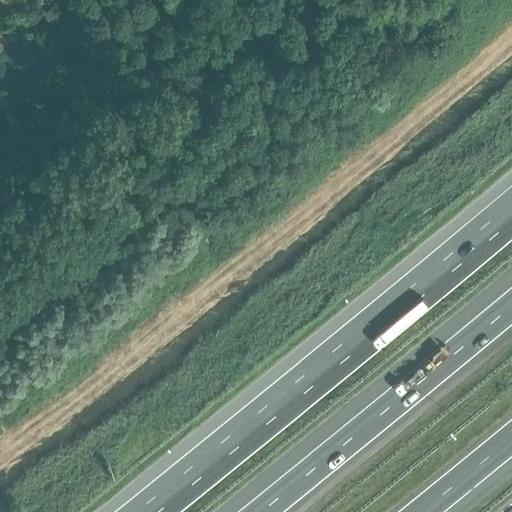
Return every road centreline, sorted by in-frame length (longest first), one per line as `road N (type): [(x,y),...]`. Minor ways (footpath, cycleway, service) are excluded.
road 1 (motorway): [(511,208),(142,511)]
road 2 (motorway): [(511,303),(261,511)]
